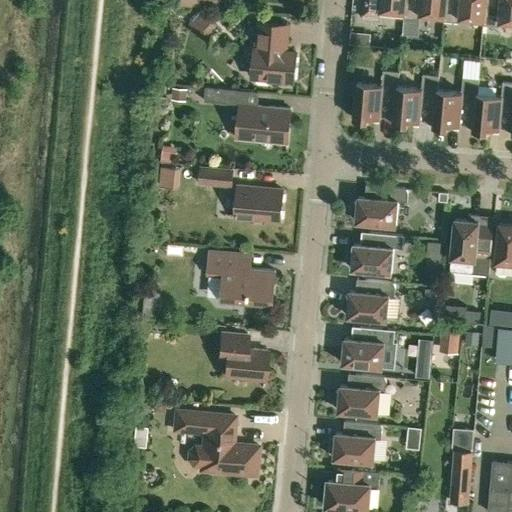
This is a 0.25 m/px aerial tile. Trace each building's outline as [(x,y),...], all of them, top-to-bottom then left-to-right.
[(221,9),(221,0),(181,0),(181,5),(221,9)] [(380,11),(403,13),(405,0),(364,0),(363,14),(364,14),(364,18),(378,19),(378,15),(380,16),(380,11)] [(420,14),(443,17),(445,0),(405,0),(403,13),(403,18),(419,19),(420,14)] [(445,0),(443,17),(443,21),(459,23),(460,18),(483,20),(485,0),(445,0)] [(511,22),(511,0),(485,0),(483,20),(482,34),(491,34),(492,26),(499,27),(499,22),(511,22)] [(266,78),(293,81),(296,52),(285,51),(288,25),(259,22),(257,48),(255,48),(252,77),(257,77),(257,79),(259,81),(263,82),(265,80),(266,78)] [(397,86),(398,86),(399,72),(383,70),(382,85),(357,82),(354,119),(379,121),(381,106),(384,103),(395,104),(397,86)] [(421,88),(398,86),(397,86),(395,104),(393,122),(419,125),(421,109),(424,107),(435,108),(437,89),(438,90),(439,75),(423,74),(421,88)] [(476,93),(478,93),(479,79),(463,77),(461,92),(438,90),(437,89),(435,108),(433,126),(459,128),(461,113),(464,110),(475,111),(476,93)] [(499,132),(499,127),(500,117),(504,114),(511,114),(511,82),(502,81),(501,95),(478,93),(476,93),(475,111),(473,130),(499,132)] [(236,104),(237,90),(205,87),(204,101),(236,104)] [(290,108),(255,105),(240,103),(237,138),(287,143),(290,108)] [(177,146),(164,145),(163,160),(176,161),(177,146)] [(233,170),(201,167),(200,182),(231,186),(233,170)] [(283,189),(237,185),(235,217),(280,221),(283,189)] [(354,202),(353,212),(353,215),(355,217),(357,219),(359,221),(360,224),(362,226),(364,226),(375,227),(375,223),(396,225),(398,201),(407,202),(408,192),(407,189),(405,188),(374,185),(372,197),(365,196),(358,196),(358,202),(354,202)] [(448,193),(439,192),(439,201),(447,201),(448,193)] [(489,274),(491,257),(494,226),(493,226),(492,230),(482,229),(479,225),(480,215),(468,214),(468,220),(455,218),(451,257),(450,270),(473,272),(489,274)] [(511,223),(499,223),(495,271),(499,276),(505,276),(509,273),(510,262),(511,262),(511,223)] [(368,244),(361,244),(354,243),(353,249),(349,249),(348,259),(349,262),(350,264),(351,265),(353,266),(354,268),(355,270),(356,271),(358,273),(360,274),(361,274),(371,275),(371,271),(391,273),(391,272),(394,248),(403,248),(404,235),(369,232),(368,244)] [(427,240),(426,248),(443,249),(444,242),(427,240)] [(182,255),(183,246),(171,245),(170,254),(182,255)] [(275,270),(251,268),(238,267),(240,252),(209,250),(207,274),(223,275),(221,300),(233,302),(272,305),(275,270)] [(345,296),(344,307),(344,309),(346,311),(347,312),(348,313),(350,315),(351,317),(351,318),(353,320),(355,321),(366,322),(366,318),(387,320),(389,295),(394,295),(395,286),(394,283),(392,282),(357,278),(356,291),(349,290),(349,296),(345,296)] [(424,299),(435,300),(436,289),(425,288),(424,299)] [(466,310),(465,319),(465,321),(479,323),(480,311),(466,310)] [(486,359),(511,363),(511,328),(491,325),(486,359)] [(340,343),(339,354),(340,356),(341,359),(342,360),(344,361),(345,362),(346,364),(347,366),(349,367),(351,368),(352,368),(362,369),(362,365),(382,367),(393,368),(396,343),(394,343),(395,330),(360,326),(359,339),(352,338),(345,338),(344,344),(340,343)] [(442,326),(440,351),(458,353),(460,328),(442,326)] [(467,342),(478,343),(480,331),(468,330),(467,342)] [(248,334),(221,331),(220,346),(228,347),(225,376),(265,380),(267,350),(247,348),(248,334)] [(336,391),(335,401),(335,404),(337,406),(338,407),(339,408),(341,410),(342,413),(344,415),(346,415),(357,416),(357,412),(378,414),(380,389),(386,390),(386,381),(385,378),(383,376),(348,373),(347,385),(340,385),(340,391),(336,391)] [(233,443),(236,415),(176,410),(174,430),(204,432),(203,445),(195,445),(189,450),(188,459),(193,465),(201,465),(200,470),(256,475),(259,445),(233,443)] [(331,438),(330,448),(331,451),(332,453),(333,454),(335,455),(337,457),(337,459),(338,460),(340,462),(342,463),(353,464),(353,460),(373,462),(376,437),(381,437),(382,428),(381,425),(378,424),(352,421),(350,433),(336,432),(335,438),(331,438)] [(455,428),(453,449),(473,450),(474,429),(455,428)] [(473,450),(453,449),(449,501),(469,502),(473,450)] [(487,511),(494,511),(508,511),(511,489),(511,460),(492,459),(487,511)] [(325,506),(368,510),(370,485),(378,486),(380,471),(335,467),(334,480),(328,480),(325,506)]
